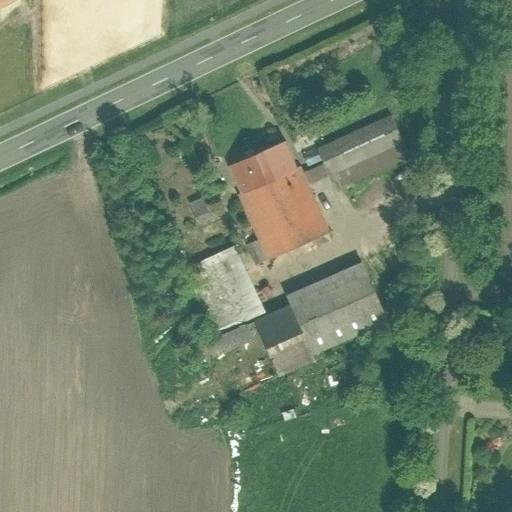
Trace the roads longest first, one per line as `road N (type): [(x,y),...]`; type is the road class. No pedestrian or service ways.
road 1 (unclassified): [(463,0),(440,511)]
road 2 (tertiary): [(336,0),(0,158)]
